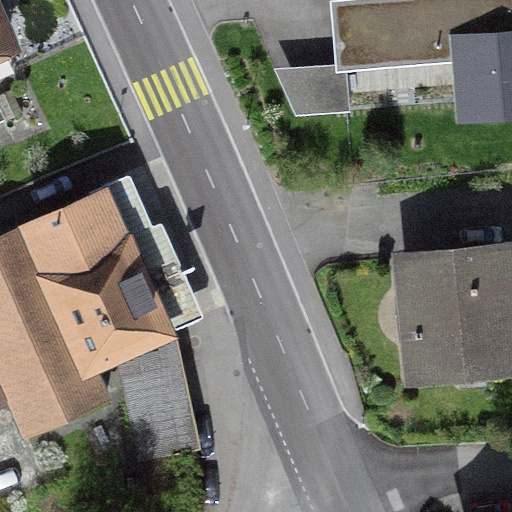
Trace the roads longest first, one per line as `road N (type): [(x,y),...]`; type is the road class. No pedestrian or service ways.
road 1 (secondary): [(336,478),(130,0)]
road 2 (residential): [(511,470),(336,478)]
